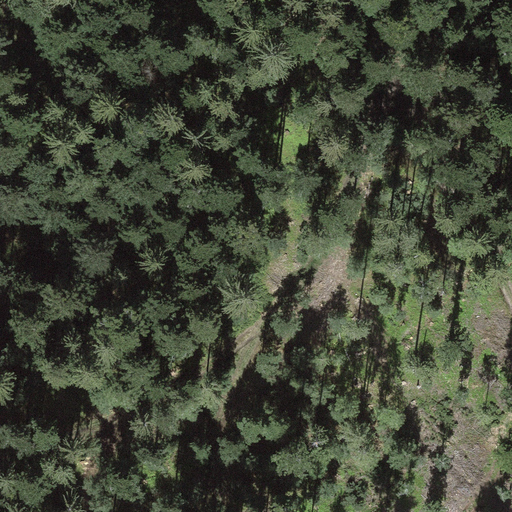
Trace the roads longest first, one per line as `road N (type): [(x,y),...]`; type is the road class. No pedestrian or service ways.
road 1 (track): [(323,0),(442,144)]
road 2 (track): [(511,293),(442,144)]
